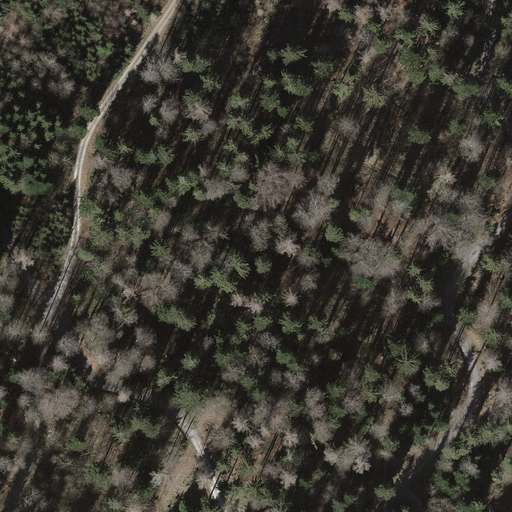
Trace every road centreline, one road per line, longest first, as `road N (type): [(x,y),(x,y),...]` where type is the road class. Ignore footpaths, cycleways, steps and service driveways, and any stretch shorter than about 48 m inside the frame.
road 1 (track): [(0,225),(79,361),(101,382),(171,409),(194,430),(225,511)]
road 2 (track): [(175,0),(83,144),(74,240),(49,309)]
road 3 (track): [(405,480),(473,394),(450,284),(511,217)]
road 4 (track): [(0,507),(32,460),(49,309)]
road 5 (track): [(511,129),(484,81),(493,0)]
